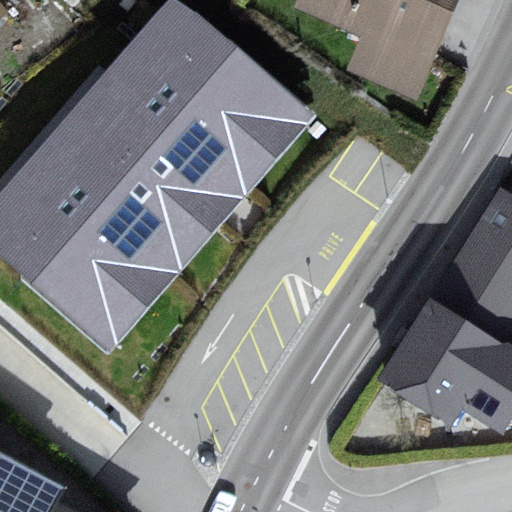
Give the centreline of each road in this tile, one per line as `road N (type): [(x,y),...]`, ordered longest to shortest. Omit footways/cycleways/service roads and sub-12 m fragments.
road 1 (secondary): [(252,484),(511,60)]
road 2 (unknown): [(147,511),(68,421),(0,360)]
